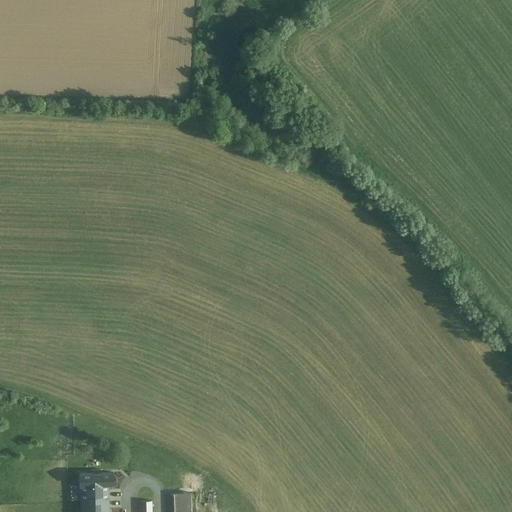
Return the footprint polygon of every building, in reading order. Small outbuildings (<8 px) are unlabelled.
[(114,485),(113,473),(79,473),(79,485),(108,485),(114,485)] [(108,496),(108,485),(81,486),(81,511),(108,511),(108,509),(108,496)] [(175,511),(175,493),(141,494),(141,511),(175,511)] [(191,511),(191,493),(175,493),(175,511),(191,511)] [(136,494),(108,496),(108,509),(136,507),(136,494)]
